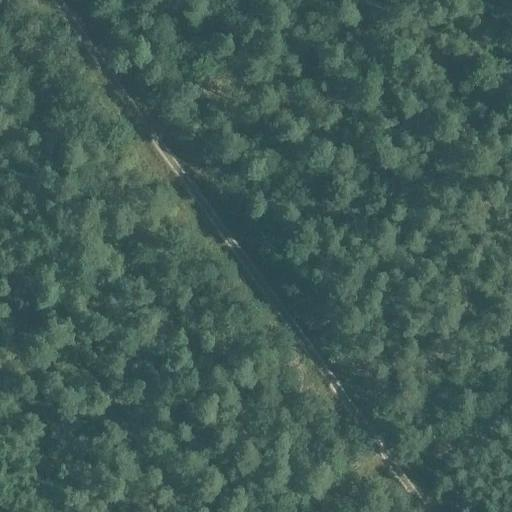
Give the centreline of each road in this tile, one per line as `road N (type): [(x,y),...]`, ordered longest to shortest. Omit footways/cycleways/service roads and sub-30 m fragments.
road 1 (track): [(425,511),(57,0)]
road 2 (track): [(511,413),(324,511)]
